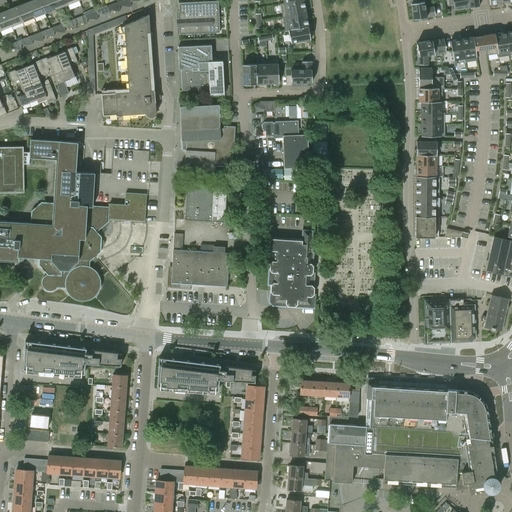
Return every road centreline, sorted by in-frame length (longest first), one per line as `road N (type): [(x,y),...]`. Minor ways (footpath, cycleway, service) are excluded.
road 1 (residential): [(147,338),(170,102),(158,20)]
road 2 (residential): [(242,96),(253,345)]
road 3 (residential): [(275,347),(264,511)]
road 4 (residential): [(363,354),(349,511)]
road 5 (tertiary): [(147,338),(11,321)]
road 6 (residential): [(3,451),(11,321)]
